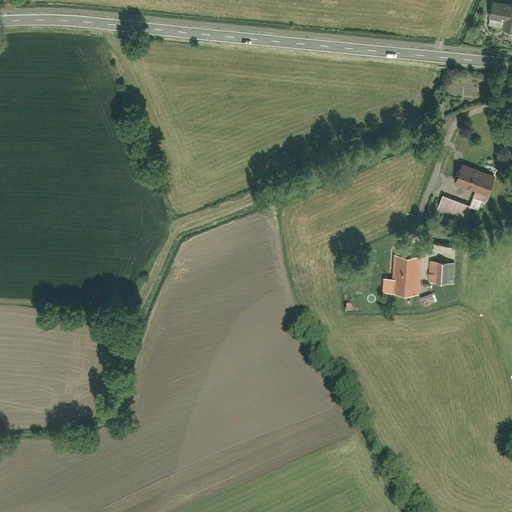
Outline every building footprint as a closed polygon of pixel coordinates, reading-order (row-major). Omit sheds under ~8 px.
[(511,2),(490,1),(488,21),(511,23),(511,2)] [(486,203),(489,196),(490,196),(499,173),(464,160),(455,183),(477,192),(474,199),(486,203)] [(447,195),(440,212),(468,222),(474,205),(447,195)] [(396,256),(396,294),(422,293),(421,256),(396,256)] [(434,262),(435,284),(456,283),(455,262),(434,262)]
